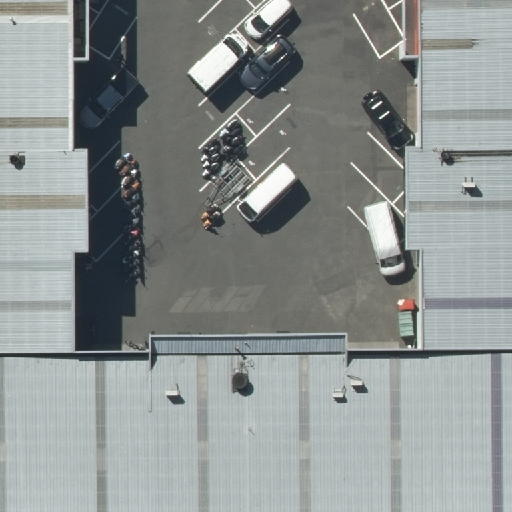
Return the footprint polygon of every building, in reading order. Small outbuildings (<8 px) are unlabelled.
[(72,0),(0,0),(0,324),(77,339),(72,0)] [(511,0),(390,0),(382,305),(499,304),(511,141),(511,0)] [(511,141),(499,304),(511,303),(511,141)] [(511,303),(499,304),(502,490),(511,489),(511,303)] [(77,339),(0,324),(0,496),(502,490),(499,304),(382,305),(77,339)] [(502,511),(502,490),(85,495),(85,511),(502,511)]
